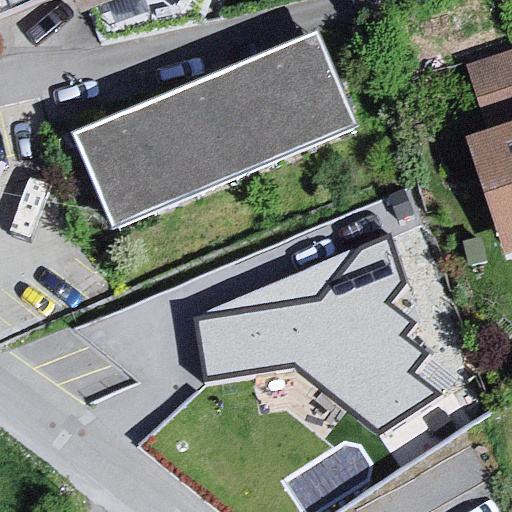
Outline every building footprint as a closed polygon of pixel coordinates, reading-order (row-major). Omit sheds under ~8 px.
[(66,0),(72,14),(106,0),(66,0)] [(314,39),(73,143),(110,230),(352,126),(314,39)] [(511,58),(473,70),(483,104),(511,95),(511,58)] [(511,117),(467,133),(506,247),(511,244),(511,117)] [(391,229),(211,313),(222,376),(302,363),(387,429),(441,388),(391,229)]
